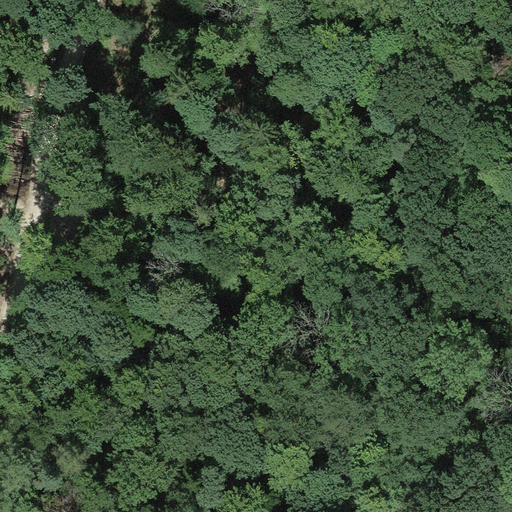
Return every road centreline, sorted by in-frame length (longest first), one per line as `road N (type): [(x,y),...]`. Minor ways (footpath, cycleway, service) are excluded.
road 1 (track): [(33,202),(128,209),(191,193),(313,115),(511,10)]
road 2 (track): [(0,355),(57,72),(86,0)]
